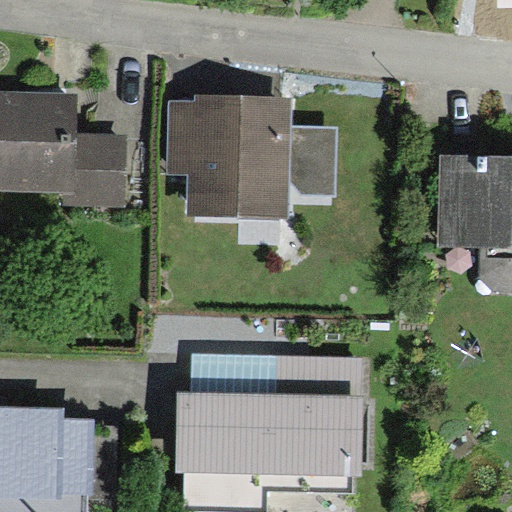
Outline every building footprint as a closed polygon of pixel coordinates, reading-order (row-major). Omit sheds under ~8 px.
[(82,92),(0,90),(0,193),(73,194),(73,207),(132,208),(133,134),(82,133),(82,92)] [(292,98),(196,96),(196,104),(172,104),(171,174),(191,175),(190,212),(290,215),(290,194),(334,195),(336,129),(291,129),(292,98)] [(511,155),(439,154),(438,248),(483,249),(482,278),(494,289),(511,288),(511,155)] [(365,362),(195,355),(193,394),(180,393),(177,473),(186,473),(185,506),(265,509),(266,490),(350,493),(350,476),(361,476),(365,362)] [(65,409),(0,407),(0,511),(105,511),(106,497),(116,497),(117,428),(96,428),(96,420),(65,419),(65,409)]
